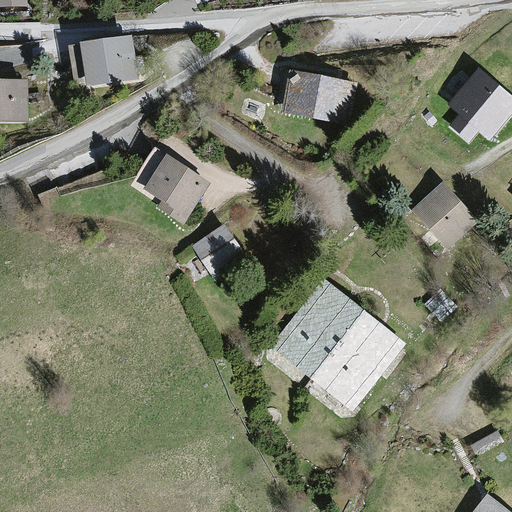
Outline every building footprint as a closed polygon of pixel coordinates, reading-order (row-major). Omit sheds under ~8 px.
[(138,39),(82,47),(88,91),(144,83),(138,39)] [(359,87),(291,74),(283,116),(351,129),(359,87)] [(511,122),(511,102),(478,75),(450,110),(493,146),(511,122)] [(29,86),(0,85),(0,127),(28,128),(29,86)] [(131,185),(142,191),(164,154),(153,147),(131,185)] [(212,190),(167,161),(144,196),(160,206),(159,213),(185,230),(212,190)] [(482,227),(443,185),(410,216),(449,258),(482,227)] [(226,232),(194,252),(217,290),(249,270),(226,232)] [(407,351),(324,285),(271,352),(354,417),(407,351)] [(438,289),(420,305),(440,328),(458,312),(438,289)] [(502,511),(485,498),(473,511),(502,511)]
